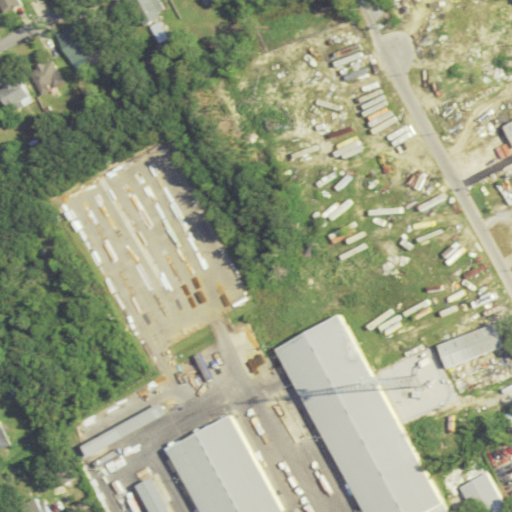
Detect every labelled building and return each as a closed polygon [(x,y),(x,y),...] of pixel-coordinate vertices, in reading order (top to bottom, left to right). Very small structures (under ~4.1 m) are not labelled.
[(13,11),(5,15),(0,5),(0,0),(19,0),(23,6),(13,12),(13,11)] [(163,20),(147,28),(137,10),(134,12),(127,0),(160,0),(166,11),(160,14),(163,20)] [(99,22),(105,18),(110,26),(104,30),(99,22)] [(79,72),(76,66),(75,67),(58,36),(82,23),(99,54),(81,64),(84,70),(79,72)] [(330,56),(333,66),(359,59),(357,50),(330,56)] [(56,90),(53,85),(49,88),(52,93),(44,97),(31,74),(39,70),(38,68),(46,64),(47,66),(54,62),(66,85),(56,90)] [(23,102),(26,108),(12,116),(0,94),(0,92),(5,90),(5,88),(11,85),(10,83),(13,81),(15,84),(21,80),(31,98),(23,102)] [(46,110),(53,106),(58,114),(50,118),(46,110)] [(511,119),(500,125),(511,148),(511,147),(511,119)] [(67,140),(78,133),(82,141),(71,147),(67,140)] [(91,182),(105,174),(172,288),(158,296),(91,182)] [(321,192),(334,181),(337,186),(324,196),(321,192)] [(365,511),(279,353),(341,319),(446,511),(365,511)] [(501,332),(507,348),(504,349),(449,372),(440,350),(496,327),(498,333),(501,332)] [(8,390),(17,385),(20,389),(18,390),(19,393),(12,397),(8,390)] [(163,414),(157,403),(78,445),(83,456),(163,414)] [(85,451),(164,406),(170,417),(91,462),(85,451)] [(511,438),(503,420),(511,415),(511,438)] [(201,511),(170,454),(234,419),(284,511),(201,511)] [(0,425),(11,447),(0,452),(0,425)] [(54,470),(66,464),(76,482),(64,488),(54,470)] [(149,511),(169,511),(152,475),(136,483),(149,511)] [(473,511),(461,490),(488,475),(508,511),(473,511)] [(44,502),(46,507),(47,507),(49,511),(22,511),(21,509),(38,500),(40,504),(44,502)]
